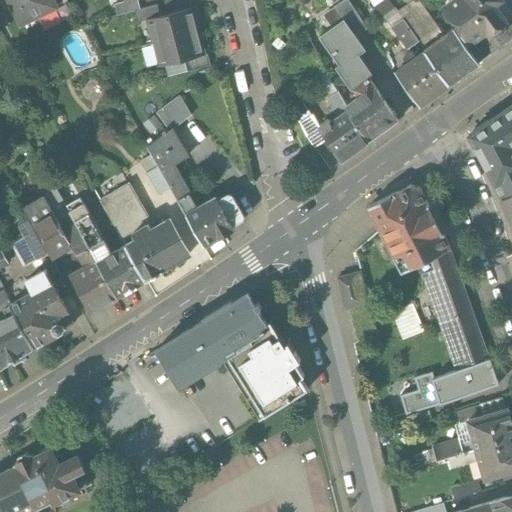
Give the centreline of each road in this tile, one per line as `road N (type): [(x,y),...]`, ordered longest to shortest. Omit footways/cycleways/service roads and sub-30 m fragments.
road 1 (secondary): [(294,229),(0,418)]
road 2 (residential): [(294,229),(371,511)]
road 3 (residential): [(235,0),(294,229)]
road 4 (secondary): [(443,123),(294,229)]
road 5 (residential): [(443,123),(497,235),(511,289)]
